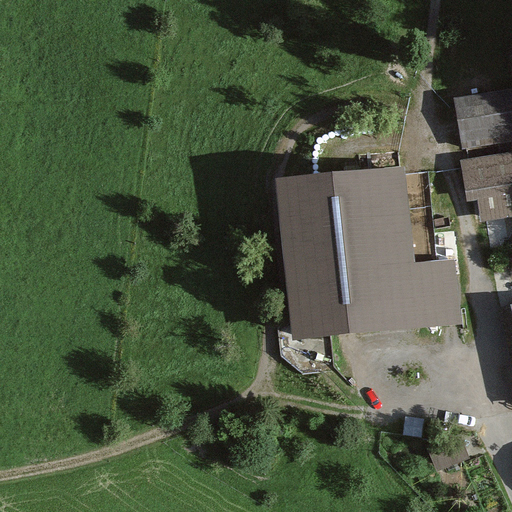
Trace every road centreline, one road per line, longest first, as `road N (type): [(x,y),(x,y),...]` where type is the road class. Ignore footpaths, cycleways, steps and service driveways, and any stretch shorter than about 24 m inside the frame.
road 1 (track): [(488,425),(253,399),(91,463),(0,481)]
road 2 (track): [(437,0),(425,99),(484,301),(488,425)]
